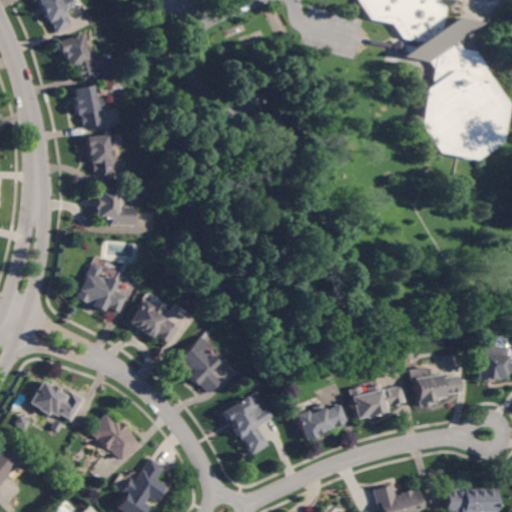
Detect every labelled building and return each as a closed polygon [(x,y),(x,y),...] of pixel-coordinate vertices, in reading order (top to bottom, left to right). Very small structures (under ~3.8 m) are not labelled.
[(71,0),(74,6),(65,9),(67,13),(65,14),(69,26),(53,33),(48,21),(45,22),(36,0),(71,0)] [(423,43),(400,38),(391,23),(368,19),(356,0),(440,0),(446,8),(441,30),(423,43)] [(220,56),(263,43),(259,29),(216,42),(220,56)] [(84,49),(91,46),(94,59),(89,61),(92,73),(76,78),(72,65),(67,67),(63,56),(59,57),(55,42),(79,34),(84,49)] [(473,160),(436,152),(417,126),(424,89),(430,85),(434,63),(447,53),(445,51),(451,47),(474,51),(485,67),(483,77),(488,78),(506,104),(499,141),(473,160)] [(94,99),(101,97),(103,109),(97,110),(99,124),(81,127),(79,113),(73,114),(71,97),(72,97),(71,88),(92,85),(94,99)] [(293,146),(279,151),(278,147),(264,152),(256,129),(253,130),(248,116),(279,106),(293,146)] [(112,148),(108,148),(108,150),(112,149),(114,162),(108,162),(109,174),(92,176),(91,163),(88,164),(88,155),(85,155),(84,137),(106,135),(111,135),(112,148)] [(131,226),(108,224),(108,219),(92,217),(95,188),(115,189),(114,198),(121,198),(120,205),(133,206),(131,226)] [(116,312),(103,306),(101,311),(73,297),(89,263),(100,268),(97,274),(114,283),(111,290),(123,296),(116,312)] [(148,306),(151,301),(163,310),(158,316),(175,327),(164,343),(151,335),(149,337),(126,321),(140,300),(148,306)] [(206,393),(195,383),(193,385),(170,363),(198,335),(207,345),(203,349),(215,361),(206,371),(217,381),(206,393)] [(490,346),(499,347),(502,348),(501,355),(504,355),(504,359),(511,360),(511,377),(502,376),(502,379),(493,377),(493,380),(484,378),(484,381),(473,380),(479,336),(489,338),(488,346),(490,346)] [(431,374),(436,373),(437,378),(451,374),(455,391),(439,395),(440,396),(432,398),(433,402),(414,406),(408,383),(406,373),(419,369),(429,367),(431,374)] [(61,395),(65,390),(80,400),(66,421),(54,413),(51,417),(45,413),(43,416),(25,403),(40,381),(61,395)] [(375,390),(395,385),(400,402),(380,407),(381,411),(352,420),(343,390),(360,385),(362,391),(365,390),(364,387),(373,384),(375,390)] [(248,406),(252,404),(257,412),(253,415),(259,423),(251,428),(262,444),(246,455),(218,413),(242,396),(248,406)] [(321,409),(334,404),(341,422),(311,434),(312,435),(300,440),(290,415),(302,410),(303,413),(309,411),(308,407),(319,403),(321,409)] [(114,423),(117,421),(124,428),(123,429),(135,442),(116,461),(86,430),(104,412),(114,423)] [(19,431),(10,424),(16,414),(26,421),(19,431)] [(54,432),(48,428),(52,422),(58,425),(54,432)] [(15,469),(11,465),(0,479),(0,441),(21,460),(15,469)] [(161,485),(150,501),(144,497),(139,503),(144,507),(140,511),(117,511),(112,508),(120,495),(116,492),(126,478),(129,480),(145,457),(160,468),(153,479),(161,485)] [(392,496),(398,494),(398,492),(409,489),(410,492),(416,490),(422,511),(375,511),(369,490),(389,484),(392,496)] [(481,511),(443,511),(443,489),(492,489),(492,510),(481,511)]
